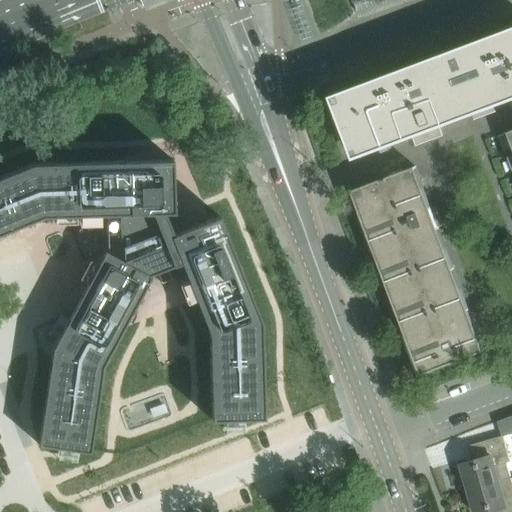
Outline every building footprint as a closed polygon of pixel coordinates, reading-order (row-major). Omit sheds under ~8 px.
[(312,34),(301,3),(289,7),(300,39),(312,34)] [(355,158),(511,99),(511,27),(415,64),(331,95),(355,158)] [(33,164),(0,176),(0,232),(43,216),(105,214),(107,252),(105,251),(100,261),(83,261),(83,274),(93,273),(52,349),(39,445),(90,452),(103,365),(151,275),(150,275),(181,262),(209,332),(212,420),(264,418),(261,322),(219,216),(173,234),(164,212),(174,212),(172,159),(33,164)] [(484,351),(453,269),(415,166),(352,190),(421,374),(484,351)] [(476,462),(462,465),(469,489),(511,478),(506,462),(511,461),(504,437),(504,436),(511,433),(511,416),(499,421),(503,437),(468,446),(468,448),(473,447),(476,462)] [(511,511),(511,481),(511,478),(469,489),(474,511),(486,511),(490,511),(511,511)]
